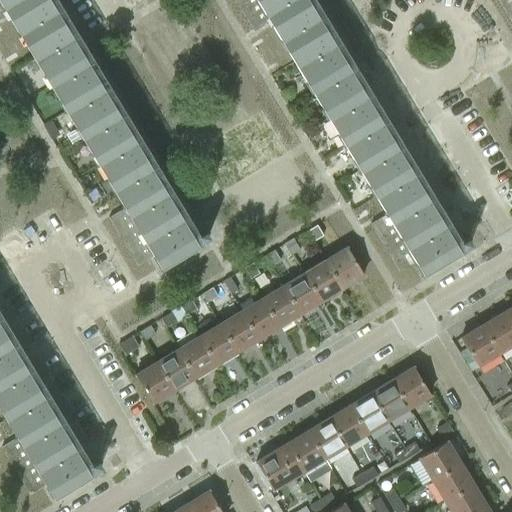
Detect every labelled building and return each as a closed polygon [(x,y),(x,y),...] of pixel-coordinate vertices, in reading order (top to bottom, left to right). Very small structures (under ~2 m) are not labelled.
[(0,0),(0,18),(7,15),(50,85),(124,208),(108,218),(137,265),(153,256),(160,267),(201,242),(201,241),(208,237),(204,229),(196,234),(195,231),(190,234),(47,0),(0,0)] [(269,22),(296,66),(386,214),(370,224),(399,271),(415,262),(422,274),(463,249),(463,248),(470,243),(466,235),(458,240),(457,238),(452,241),(442,225),(305,0),(234,0),(253,31),(269,22)] [(511,0),(497,0),(511,24),(511,0)] [(315,225),(307,229),(313,240),(321,235),(315,225)] [(292,240),(285,243),(292,254),(298,250),(292,240)] [(345,247),(324,260),(341,288),(363,275),(345,247)] [(273,250),(264,255),(270,265),(279,260),(273,250)] [(341,288),(324,260),(303,272),(320,301),(341,288)] [(244,268),(250,279),(259,273),(252,263),(244,268)] [(303,272),(282,285),(299,313),(320,301),(303,272)] [(221,281),(230,295),(236,291),(228,278),(221,281)] [(299,313),(282,285),(261,298),(278,326),(299,313)] [(217,296),(211,287),(201,294),(206,302),(217,296)] [(261,298),(240,311),(257,339),(278,326),(261,298)] [(179,307),(184,315),(195,309),(189,301),(179,307)] [(511,305),(502,312),(511,328),(511,305)] [(240,311),(219,323),(236,351),(257,339),(240,311)] [(176,321),(170,312),(160,318),(165,327),(176,321)] [(481,324),(498,353),(511,344),(511,328),(502,312),(481,324)] [(219,323),(198,336),(215,364),(236,351),(219,323)] [(498,353),(481,324),(459,337),(476,366),(498,353)] [(138,332),(143,340),(153,334),(148,326),(138,332)] [(0,409),(17,437),(1,447),(29,494),(45,485),(52,497),(94,472),(93,470),(101,466),(96,458),(89,463),(87,461),(82,464),(73,448),(0,327),(0,409)] [(138,347),(132,336),(118,345),(124,355),(138,347)] [(198,336),(177,349),(194,377),(215,364),(198,336)] [(177,349),(156,361),(173,389),(194,377),(177,349)] [(151,403),(173,389),(156,361),(134,374),(151,403)] [(412,366),(390,379),(408,408),(429,394),(412,366)] [(387,420),(408,408),(390,379),(370,392),(387,420)] [(366,433),(387,420),(370,392),(349,405),(366,433)] [(345,446),(366,433),(349,405),(328,417),(345,446)] [(306,430),(323,458),(345,446),(328,417),(306,430)] [(436,428),(441,437),(451,430),(446,422),(436,428)] [(303,471),(323,458),(306,430),(286,443),(303,471)] [(403,448),(408,456),(419,450),(414,441),(403,448)] [(418,458),(431,479),(459,462),(446,441),(418,458)] [(303,471),(286,443),(255,461),(272,490),(303,471)] [(408,456),(403,448),(393,454),(398,462),(408,456)] [(459,462),(431,479),(443,500),(472,483),(459,462)] [(361,473),(367,482),(377,475),(372,467),(361,473)] [(367,482),(361,473),(351,479),(356,488),(367,482)] [(443,500),(450,511),(471,511),(484,504),(472,483),(443,500)] [(389,504),(398,499),(392,488),(383,494),(389,504)] [(220,511),(207,490),(186,503),(191,511),(220,511)] [(330,492),(319,498),(325,507),(335,501),(330,492)] [(375,511),(376,511),(384,507),(378,497),(370,502),(375,511)] [(313,511),(316,511),(325,507),(319,498),(309,505),(313,511)] [(398,499),(389,504),(394,511),(399,511),(404,509),(398,499)] [(191,511),(186,503),(170,511),(191,511)] [(347,511),(342,503),(327,511),(347,511)]
